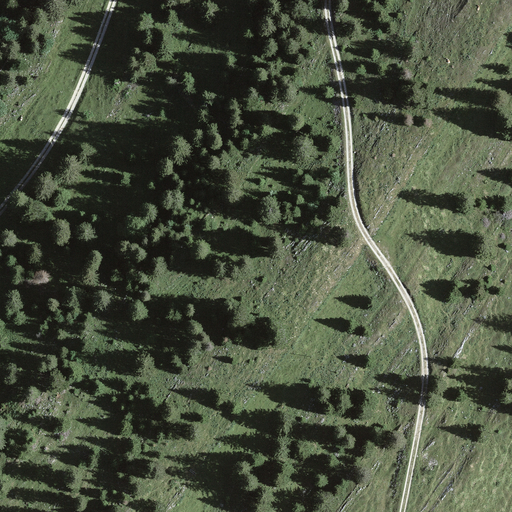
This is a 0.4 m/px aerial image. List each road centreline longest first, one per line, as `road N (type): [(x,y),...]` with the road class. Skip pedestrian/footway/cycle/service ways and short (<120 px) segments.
road 1 (track): [(403,511),(427,358),(411,304),(356,212),(330,0)]
road 2 (track): [(114,0),(74,104),(44,156),(0,206)]
